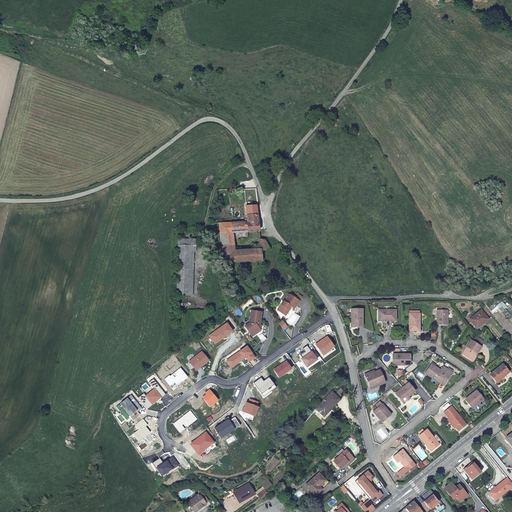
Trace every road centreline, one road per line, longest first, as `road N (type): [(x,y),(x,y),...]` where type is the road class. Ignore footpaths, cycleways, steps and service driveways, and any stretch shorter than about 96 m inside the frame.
road 1 (unclassified): [(0,200),(63,199),(100,187),(210,119),(240,142),(268,205)]
road 2 (residential): [(268,205),(288,158),(359,71),(402,0)]
road 3 (residential): [(333,311),(243,378),(208,380),(173,404),(164,420),(166,444)]
road 4 (residential): [(483,297),(326,300)]
road 5 (secondary): [(399,498),(511,407)]
road 6 (residential): [(469,374),(424,344),(379,345),(351,362)]
road 7 (residential): [(370,453),(469,374)]
